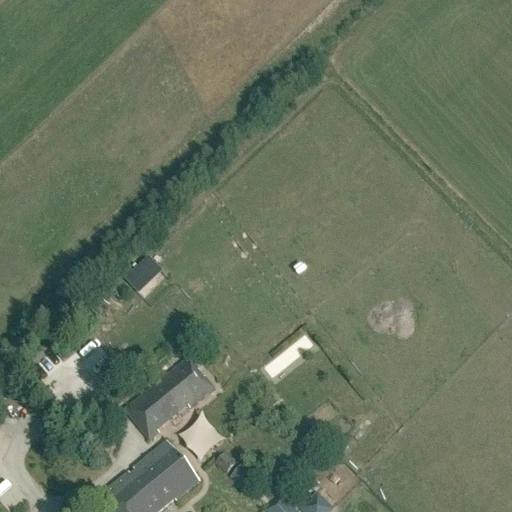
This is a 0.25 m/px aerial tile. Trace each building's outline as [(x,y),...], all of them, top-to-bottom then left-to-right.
[(197,373),(189,363),(127,414),(150,442),(158,435),(155,432),(187,407),(189,410),(212,391),(204,381),(202,383),(196,375),(197,373)] [(113,511),(165,511),(198,485),(199,485),(167,446),(102,498),(113,511)] [(226,475),(236,465),(226,456),(216,467),(226,475)] [(242,467),(229,480),(239,489),(251,476),(242,467)] [(301,511),(330,511),(332,511),(318,496),(301,511)] [(292,511),(279,498),(264,511),(292,511)]
